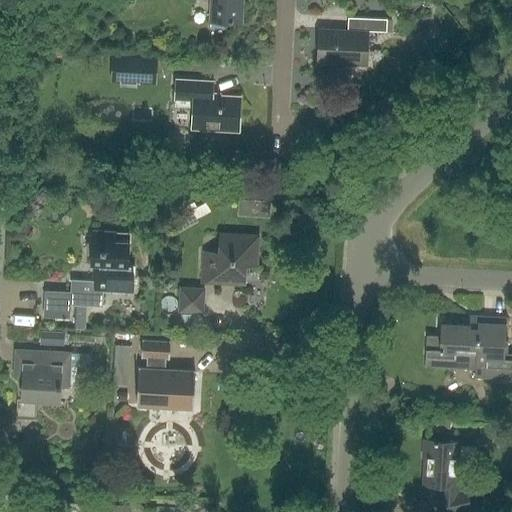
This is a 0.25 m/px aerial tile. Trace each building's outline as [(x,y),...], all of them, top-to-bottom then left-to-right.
[(211,0),(210,22),(241,24),(242,0),(211,0)] [(387,33),(388,20),(360,19),(359,31),(348,31),(348,33),(340,33),(341,30),(319,29),(318,47),(321,47),(320,64),(367,67),(369,32),(387,33)] [(156,85),(158,59),(113,56),(111,82),(156,85)] [(236,130),(238,98),(210,97),(211,83),(177,81),(175,107),(197,108),(196,128),(236,130)] [(134,292),(135,266),(129,265),(130,242),(116,241),(117,232),(93,231),(91,264),(100,265),(100,273),(96,273),(95,281),(72,280),(70,305),(103,307),(104,290),(134,292)] [(256,266),(258,237),(220,235),(219,252),(205,252),(204,281),(218,282),(218,281),(228,281),(228,283),(245,284),(246,266),(256,266)] [(205,314),(206,288),(181,287),(179,312),(205,314)] [(220,310),(222,294),(207,293),(206,309),(220,310)] [(511,378),(511,358),(504,358),(504,353),(507,353),(508,342),(505,341),(506,318),(478,316),(478,329),(470,329),(470,326),(457,325),(456,332),(441,332),(441,337),(427,336),(425,366),(455,368),(455,360),(476,362),(475,377),(511,378)] [(41,331),(40,345),(65,346),(65,332),(41,331)] [(165,370),(166,358),(170,358),(171,342),(143,340),(142,356),(148,357),(147,368),(139,368),(137,405),(193,408),(196,371),(165,370)] [(77,387),(77,353),(16,349),(15,376),(24,376),(23,401),(59,402),(60,387),(77,387)] [(441,511),(458,511),(470,509),(466,492),(460,494),(461,474),(457,473),(459,442),(425,440),(423,458),(425,458),(424,485),(444,486),(443,498),(438,499),(441,511)] [(90,450),(84,455),(86,463),(93,465),(99,460),(97,453),(90,450)]
